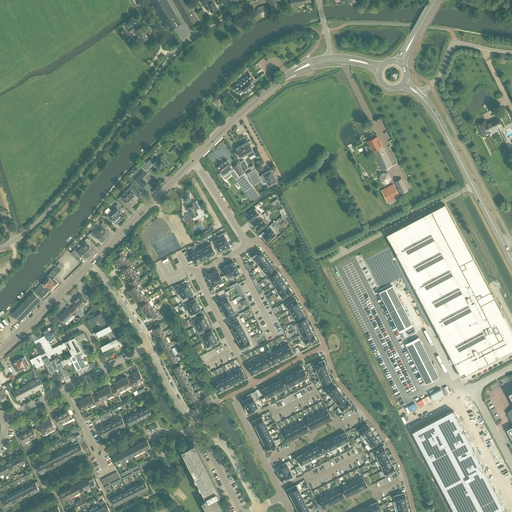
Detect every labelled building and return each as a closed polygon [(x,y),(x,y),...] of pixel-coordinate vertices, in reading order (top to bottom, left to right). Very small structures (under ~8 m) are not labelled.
[(169,31),(181,24),(166,0),(155,0),(152,2),(169,31)] [(173,0),(188,25),(198,20),(186,0),(173,0)] [(202,0),(201,1),(205,7),(207,6),(211,13),(211,12),(212,12),(214,11),(218,9),(214,2),(216,1),(215,0),(202,0)] [(130,33),(135,30),(131,23),(126,26),(130,33)] [(148,38),(142,27),(135,31),(141,42),(148,38)] [(252,82),(255,80),(249,74),(247,76),(248,78),(239,86),(237,84),(233,87),(239,94),(243,90),(245,93),(254,85),(252,82)] [(218,102),(222,99),(224,97),(221,93),(215,98),(218,102)] [(485,121),(477,125),(482,136),(483,136),(484,137),(485,137),(487,138),(488,137),(489,136),(490,136),(490,134),(490,133),(490,132),(501,126),(497,118),(486,124),(485,121)] [(381,142),(380,142),(377,137),(371,139),(370,139),(368,140),(368,141),(367,141),(368,145),(366,146),(369,151),(371,150),(371,151),(374,150),(377,158),(376,158),(382,171),(392,166),(381,142)] [(248,141),(242,145),(247,154),(249,157),(255,154),(256,157),(261,154),(260,153),(257,149),(253,151),(248,141)] [(241,158),(247,154),(242,145),(236,148),(241,158)] [(132,178),(137,183),(138,183),(143,188),(147,184),(146,183),(151,178),(146,174),(147,173),(146,172),(152,165),(155,168),(156,166),(159,169),(162,166),(163,167),(164,166),(165,166),(166,165),(166,163),(167,163),(164,160),(164,159),(165,158),(165,157),(164,157),(164,156),(163,156),(162,156),(161,156),(161,157),(160,156),(157,160),(156,159),(155,160),(152,157),(147,162),(144,165),(141,167),(142,168),(132,178)] [(259,196),(252,186),(243,174),(244,172),(237,162),(232,166),(231,165),(227,160),(223,163),(222,163),(221,162),(220,163),(220,165),(219,165),(220,165),(216,168),(220,172),(216,175),(226,189),(226,190),(231,187),(228,183),(225,185),(219,175),(221,173),(222,175),(228,170),(245,192),(252,201),(259,196)] [(265,178),(265,179),(269,185),(277,181),(274,177),(275,176),(274,174),(273,174),(270,170),(262,174),(263,175),(260,177),(255,168),(247,174),(255,185),(253,183),(261,178),(262,180),(265,178)] [(401,179),(395,182),(401,193),(407,190),(401,179)] [(138,188),(133,183),(125,191),(127,193),(134,201),(138,197),(133,192),(138,188)] [(399,196),(399,195),(394,185),(382,191),(387,202),(399,196)] [(130,205),(134,201),(127,193),(123,197),(121,195),(118,198),(123,202),(125,200),(130,205)] [(204,214),(197,200),(189,205),(190,207),(187,208),(190,213),(183,216),(186,223),(193,219),(193,220),(204,214)] [(111,210),(120,220),(124,216),(119,210),(121,208),(117,204),(111,210)] [(511,332),(445,204),(386,235),(461,377),(511,350),(511,332)] [(249,213),(246,215),(250,220),(255,216),(258,219),(263,215),(260,212),(259,213),(255,208),(252,210),(249,212),(249,213)] [(116,224),(120,220),(111,210),(107,214),(105,216),(109,221),(111,219),(116,224)] [(258,223),(254,226),(259,231),(262,228),(262,229),(265,226),(265,225),(269,222),(263,215),(258,219),(260,221),(258,223)] [(105,228),(107,226),(103,222),(101,224),(102,225),(98,229),(106,237),(110,233),(105,228)] [(263,236),(263,237),(266,241),(266,240),(267,241),(270,239),(270,240),(273,237),(277,233),(273,228),(277,225),(274,222),(271,225),(266,229),(268,231),(268,232),(263,236)] [(210,229),(204,232),(205,234),(205,235),(214,231),(214,230),(212,225),(210,225),(209,226),(209,227),(209,228),(210,229)] [(102,242),(106,237),(98,229),(94,233),(92,231),(90,234),(95,239),(97,237),(102,242)] [(219,238),(225,249),(228,247),(229,246),(227,240),(226,240),(227,240),(229,238),(227,233),(226,233),(223,234),(224,236),(219,239),(219,238)] [(89,245),(91,242),(87,238),(85,240),(86,242),(82,246),(90,254),(94,250),(89,245)] [(213,239),(210,241),(213,247),(216,245),(217,247),(219,251),(220,250),(221,251),(225,249),(219,238),(215,240),(214,240),(213,239)] [(206,246),(205,246),(210,256),(215,253),(210,244),(206,246)] [(76,248),(74,250),(81,257),(83,255),(85,258),(90,254),(82,246),(78,250),(76,248)] [(205,246),(200,249),(205,258),(210,256),(205,246)] [(198,250),(195,251),(201,261),(201,260),(205,258),(200,249),(198,250)] [(251,255),(250,257),(254,262),(263,254),(259,249),(255,253),(253,251),(250,253),(251,255)] [(118,258),(115,260),(119,266),(121,264),(123,267),(131,261),(128,258),(126,260),(123,255),(126,252),(124,250),(116,255),(118,258)] [(195,251),(190,254),(195,263),(198,262),(201,261),(195,251)] [(263,254),(254,262),(255,261),(258,265),(257,266),(267,259),(263,254)] [(267,259),(257,266),(261,271),(270,263),(267,259)] [(126,276),(134,271),(130,265),(132,264),(131,261),(123,267),(125,269),(122,271),(124,273),(124,274),(125,276),(126,276)] [(233,263),(228,265),(235,277),(243,273),(242,272),(241,269),(240,267),(237,268),(234,262),(233,263)] [(270,263),(261,271),(265,276),(266,275),(274,268),(274,267),(270,263)] [(48,277),(34,291),(41,299),(58,282),(54,278),(61,270),(57,265),(48,275),(47,276),(48,277)] [(224,267),(223,268),(226,274),(223,275),(226,281),(235,277),(228,265),(228,266),(227,265),(224,267)] [(212,273),(218,285),(226,281),(223,275),(221,277),(221,276),(218,271),(217,271),(216,270),(213,272),(213,273),(212,273)] [(130,286),(137,281),(140,279),(134,271),(126,276),(130,282),(128,283),(130,286)] [(269,278),(268,278),(269,279),(272,283),(281,277),(277,273),(278,272),(277,272),(269,278)] [(208,275),(207,276),(209,279),(210,282),(208,283),(210,287),(212,286),(212,287),(217,284),(218,285),(212,273),(208,275)] [(281,277),(272,283),(274,287),(275,288),(274,289),(284,282),(281,277)] [(143,289),(139,284),(137,281),(130,286),(131,289),(129,290),(131,293),(130,294),(132,296),(133,296),(141,290),(141,291),(143,289)] [(284,282),(274,289),(277,293),(277,294),(288,287),(287,287),(284,282)] [(180,284),(173,287),(177,295),(191,288),(189,285),(188,285),(187,284),(187,283),(182,286),(181,286),(180,284)] [(392,286),(379,293),(399,332),(405,344),(419,337),(413,325),(392,286)] [(288,287),(277,294),(278,294),(279,294),(282,299),(286,296),(286,297),(289,295),(289,294),(291,292),(288,287)] [(191,288),(177,295),(180,301),(181,300),(182,303),(188,300),(187,298),(187,297),(188,296),(193,294),(192,294),(192,293),(192,292),(193,292),(191,288)] [(144,296),(141,291),(141,290),(133,296),(137,302),(139,300),(141,303),(149,297),(147,294),(144,296)] [(33,293),(12,314),(20,321),(40,300),(33,293)] [(74,305),(72,308),(76,313),(79,310),(78,309),(87,300),(81,294),(72,303),(74,305)] [(221,299),(217,301),(220,306),(232,300),(230,301),(228,297),(227,296),(226,296),(225,294),(219,296),(221,299)] [(143,305),(140,307),(142,309),(141,310),(143,312),(144,312),(152,307),(154,305),(151,300),(149,297),(141,303),(143,305)] [(188,300),(182,303),(183,305),(182,306),(185,311),(199,304),(197,300),(196,301),(195,300),(195,299),(189,302),(188,300)] [(290,302),(284,305),(287,310),(298,304),(296,299),(293,300),(292,300),(289,301),(290,302)] [(232,300),(220,306),(221,306),(223,311),(235,305),(232,300)] [(199,304),(185,311),(187,310),(190,315),(189,316),(190,319),(196,316),(195,314),(195,313),(201,310),(200,310),(200,308),(201,308),(199,304)] [(298,304),(287,310),(287,311),(289,310),(291,314),(290,315),(301,310),(298,305),(298,304)] [(235,305),(223,311),(225,316),(230,313),(232,316),(238,313),(234,305),(235,305)] [(152,307),(144,312),(148,318),(150,316),(152,319),(160,314),(158,311),(157,311),(154,306),(152,307)] [(68,309),(59,317),(64,323),(73,314),(74,315),(76,313),(72,308),(69,310),(68,309)] [(301,310),(290,315),(293,321),(294,320),(304,315),(303,314),(301,310)] [(107,326),(100,313),(96,315),(95,313),(90,315),(91,317),(87,320),(89,324),(98,320),(102,328),(102,329),(107,326)] [(196,316),(190,319),(192,321),(190,322),(193,327),(207,320),(205,316),(204,317),(203,315),(199,317),(197,318),(196,316)] [(234,321),(229,324),(231,329),(244,323),(244,322),(243,323),(239,315),(233,318),(234,321)] [(297,323),(295,324),(297,329),(308,324),(306,319),(297,323)] [(207,320),(193,327),(195,326),(198,331),(197,331),(198,334),(204,331),(203,329),(209,326),(208,324),(209,324),(207,321),(207,320)] [(244,323),(231,329),(232,329),(233,331),(234,334),(246,328),(244,323)] [(308,324),(297,329),(300,334),(311,330),(308,324)] [(111,341),(116,338),(109,325),(107,326),(102,329),(102,328),(95,332),(98,337),(107,332),(111,341)] [(156,335),(163,332),(160,326),(153,329),(156,335)] [(57,335),(54,330),(52,332),(50,327),(43,331),(45,335),(38,338),(43,348),(50,344),(48,340),(57,335)] [(246,328),(234,334),(235,337),(236,336),(237,339),(249,333),(246,328)] [(311,330),(300,334),(302,340),(313,334),(311,330)] [(204,331),(198,334),(202,342),(215,336),(213,332),(212,333),(211,331),(212,331),(211,331),(206,334),(205,334),(204,331)] [(159,341),(166,337),(163,332),(156,335),(159,341)] [(84,350),(83,349),(79,341),(86,337),(83,333),(70,340),(77,353),(84,350)] [(249,333),(237,339),(240,344),(239,344),(251,338),(249,333)] [(313,334),(302,340),(304,345),(307,344),(308,346),(311,345),(310,342),(316,340),(313,334)] [(30,343),(29,342),(29,341),(32,339),(31,335),(21,344),(22,346),(30,343)] [(215,336),(202,342),(202,343),(204,342),(206,347),(205,347),(207,351),(212,348),(211,345),(217,342),(217,341),(216,340),(217,340),(215,336)] [(162,346),(169,343),(166,337),(159,341),(162,346)] [(419,337),(405,344),(426,384),(430,393),(443,386),(439,377),(419,337)] [(48,357),(43,348),(38,338),(34,341),(41,354),(32,359),(30,360),(32,364),(48,357)] [(116,350),(125,345),(122,338),(117,340),(116,338),(111,341),(100,346),(103,351),(113,345),(116,350)] [(251,338),(239,344),(242,349),(247,347),(249,349),(255,347),(253,344),(254,343),(251,338)] [(74,354),(77,353),(70,340),(54,347),(57,352),(58,355),(62,352),(61,350),(68,347),(72,355),(74,354)] [(165,352),(172,349),(169,343),(162,346),(165,352)] [(48,357),(32,364),(32,365),(32,364),(34,368),(36,367),(36,368),(45,364),(50,372),(54,370),(50,361),(52,360),(50,356),(57,352),(54,347),(52,349),(50,344),(43,348),(48,357)] [(288,344),(283,346),(288,356),(293,353),(293,354),(293,353),(288,344)] [(283,346),(278,349),(283,358),(288,356),(283,346)] [(81,368),(83,371),(88,368),(87,366),(86,366),(86,365),(81,356),(90,352),(88,347),(83,349),(84,350),(77,353),(74,354),(81,368)] [(167,358),(174,354),(172,349),(165,352),(167,358)] [(278,349),(273,351),(278,361),(283,358),(278,349)] [(273,351),(268,354),(273,363),(278,361),(273,351)] [(76,370),(81,368),(74,354),(72,355),(61,361),(63,365),(72,361),(76,370)] [(170,363),(177,360),(174,354),(167,358),(170,363)] [(266,355),(261,357),(266,367),(271,364),(266,355)] [(61,361),(59,356),(54,359),(52,360),(50,361),(54,370),(58,368),(63,377),(68,374),(63,365),(61,361)] [(27,366),(29,365),(24,357),(22,358),(16,361),(15,361),(13,362),(13,363),(18,372),(27,367),(27,366)] [(261,357),(257,360),(261,369),(266,367),(261,357)] [(257,360),(252,362),(257,372),(261,369),(257,360)] [(314,364),(313,365),(315,369),(315,370),(326,366),(323,360),(318,362),(318,360),(313,362),(314,364)] [(252,362),(247,365),(252,374),(257,372),(252,362)] [(176,374),(183,370),(180,365),(173,368),(176,374)] [(326,366),(315,370),(316,370),(318,374),(327,371),(325,366),(326,366)] [(240,367),(236,370),(241,380),(245,378),(241,368),(240,367)] [(44,387),(39,377),(34,368),(31,369),(36,379),(12,391),(17,400),(44,387)] [(298,371),(303,380),(308,377),(303,368),(302,369),(302,368),(300,369),(298,370),(298,371)] [(179,380),(186,376),(183,370),(176,374),(179,380)] [(232,372),(231,372),(236,382),(241,380),(236,370),(235,370),(236,372),(233,374),(232,372)] [(137,382),(143,379),(138,371),(132,374),(134,376),(131,378),(135,386),(138,384),(137,382)] [(298,371),(293,373),(298,382),(303,380),(298,371)] [(327,371),(318,374),(320,379),(319,380),(329,376),(327,371)] [(231,372),(227,374),(232,384),(236,382),(231,372)] [(293,373),(288,376),(293,385),(298,382),(293,373)] [(228,376),(224,378),(228,386),(232,384),(227,374),(228,376)] [(181,385),(188,382),(186,376),(179,380),(181,385)] [(288,376),(283,378),(287,386),(288,387),(289,387),(293,385),(288,376)] [(329,376),(319,380),(321,385),(331,381),(329,376)] [(131,378),(128,379),(127,377),(124,378),(124,377),(121,379),(121,380),(125,388),(131,385),(132,387),(135,386),(131,378)] [(219,379),(224,389),(224,388),(228,386),(224,378),(220,380),(219,379)] [(219,379),(214,382),(218,391),(221,390),(222,390),(224,389),(219,379)] [(282,379),(276,382),(281,391),(286,388),(282,379)] [(119,391),(125,388),(121,380),(114,383),(116,386),(113,387),(117,395),(120,394),(119,391)] [(184,391),(191,387),(188,382),(181,385),(184,391)] [(276,382),(272,384),(276,393),(281,391),(276,382)] [(325,390),(328,395),(337,388),(333,383),(325,390)] [(272,384),(267,387),(271,396),(276,393),(272,384)] [(103,388),(103,389),(107,397),(113,394),(114,396),(117,395),(113,387),(110,388),(109,386),(106,387),(106,386),(103,388)] [(187,397),(194,393),(191,387),(184,391),(187,397)] [(262,389),(266,398),(271,396),(267,387),(266,387),(262,389)] [(337,388),(328,395),(329,394),(333,398),(340,392),(337,388)] [(101,400),(107,397),(103,389),(97,392),(98,395),(95,396),(99,404),(102,403),(101,400)] [(194,393),(187,397),(190,402),(197,399),(201,397),(198,391),(194,393)] [(248,398),(242,401),(245,407),(257,400),(260,399),(255,391),(253,392),(247,395),(248,398)] [(340,392),(333,398),(336,402),(343,396),(340,392)] [(86,398),(85,398),(89,406),(95,403),(96,406),(99,404),(95,396),(93,397),(91,395),(88,396),(85,397),(86,398)] [(343,396),(336,402),(339,406),(337,408),(338,408),(347,400),(343,396)] [(81,404),(79,405),(82,412),(84,411),(83,409),(89,406),(85,398),(79,401),(81,404)] [(257,400),(245,407),(246,407),(245,408),(246,411),(247,411),(248,412),(254,409),(255,412),(261,409),(259,406),(258,406),(256,401),(257,401),(257,400)] [(347,400),(338,408),(341,412),(346,409),(349,407),(349,406),(351,404),(347,400)] [(148,406),(143,409),(146,416),(152,413),(148,406)] [(143,409),(137,412),(141,419),(146,416),(143,409)] [(327,409),(321,412),(327,422),(332,419),(327,409)] [(68,410),(62,413),(66,421),(72,418),(68,410)] [(506,511),(453,410),(413,431),(454,511),(506,511)] [(137,412),(131,415),(135,422),(141,419),(137,412)] [(321,412),(316,414),(321,424),(326,421),(326,422),(327,422),(321,412)] [(62,423),(66,421),(62,413),(56,416),(57,418),(54,420),(58,427),(59,430),(61,430),(63,429),(63,428),(62,425),(63,425),(62,423)] [(316,414),(311,417),(316,426),(321,424),(316,414)] [(131,415),(126,418),(129,425),(135,422),(131,415)] [(262,416),(252,421),(255,426),(265,421),(262,416)] [(307,419),(306,420),(311,429),(316,426),(311,417),(310,417),(307,419)] [(121,418),(116,421),(119,428),(125,425),(121,418)] [(49,431),(55,428),(50,419),(44,422),(49,431)] [(304,420),(299,423),(304,433),(309,430),(304,420)] [(116,421),(110,423),(114,431),(119,428),(116,421)] [(265,421),(255,426),(255,427),(255,426),(258,431),(266,427),(264,422),(265,421)] [(43,434),(49,431),(44,422),(38,425),(43,434)] [(110,423),(104,426),(108,434),(114,431),(110,423)] [(295,425),(294,426),(299,435),(304,433),(299,423),(295,425)] [(361,428),(358,431),(361,435),(360,436),(370,428),(367,424),(364,425),(361,427),(361,428)] [(104,426),(98,429),(101,433),(102,437),(108,434),(104,426)] [(294,426),(289,428),(294,438),(299,435),(294,426)] [(266,427),(258,431),(260,436),(269,431),(266,427)] [(32,428),(26,431),(30,439),(36,436),(39,440),(41,439),(36,429),(34,430),(32,428)] [(289,428),(283,431),(289,441),(294,438),(289,428)] [(370,428),(360,436),(364,440),(373,433),(370,429),(370,428)] [(24,442),(30,439),(26,431),(20,434),(21,437),(18,438),(24,448),(26,447),(24,442)] [(269,431),(260,436),(263,440),(271,436),(269,431)] [(341,434),(340,434),(345,445),(346,444),(344,442),(349,440),(345,432),(344,432),(341,434)] [(373,433),(364,440),(365,439),(368,443),(367,444),(376,437),(373,433)] [(336,436),(336,437),(341,447),(345,445),(340,434),(336,436)] [(271,436),(263,440),(265,445),(264,445),(264,446),(276,440),(273,441),(271,436)] [(336,437),(331,439),(336,449),(335,447),(339,445),(341,447),(336,437)] [(376,437),(367,444),(370,449),(380,441),(376,437)] [(331,439),(326,441),(332,452),(336,449),(331,439)] [(147,440),(141,442),(144,449),(150,446),(147,440)] [(276,440),(264,446),(267,451),(270,449),(271,450),(276,447),(276,446),(278,445),(276,440)] [(78,441),(73,444),(74,446),(78,454),(83,451),(83,450),(81,447),(80,445),(79,443),(79,442),(78,441)] [(326,441),(322,444),(326,453),(331,451),(331,452),(332,452),(326,441)] [(141,442),(135,445),(139,452),(144,449),(141,442)] [(220,493),(194,443),(183,448),(208,498),(206,499),(203,501),(208,511),(223,511),(215,495),(220,493)] [(135,445),(130,448),(133,455),(139,452),(135,445)] [(320,445),(315,447),(320,457),(321,457),(320,456),(325,454),(320,445)] [(74,446),(69,449),(73,457),(78,454),(74,446)] [(383,446),(371,452),(373,457),(375,456),(385,451),(383,446)] [(315,447),(311,449),(316,460),(320,457),(315,447)] [(65,448),(62,450),(63,452),(67,459),(73,457),(69,449),(66,450),(65,448)] [(127,458),(133,455),(130,448),(124,451),(127,458)] [(311,449),(306,452),(311,462),(312,462),(311,461),(315,459),(316,460),(311,449)] [(124,451),(118,454),(122,461),(127,458),(124,451)] [(385,451),(375,456),(377,461),(387,456),(385,451)] [(63,452),(58,454),(62,462),(67,459),(63,452)] [(306,452),(302,454),(307,464),(311,462),(306,452)] [(58,454),(53,457),(57,465),(62,462),(58,454)] [(118,454),(113,457),(116,464),(122,461),(118,454)] [(297,456),(302,467),(307,464),(302,454),(301,454),(297,456)] [(21,455),(16,458),(18,462),(19,465),(20,466),(25,463),(25,462),(23,459),(21,455)] [(387,456),(377,461),(380,466),(390,461),(387,456)] [(51,468),(57,465),(53,457),(47,460),(51,468)] [(16,458),(10,461),(12,465),(14,467),(15,469),(20,466),(19,465),(18,462),(16,458)] [(47,460),(42,463),(46,470),(51,468),(47,460)] [(10,461),(5,463),(7,467),(8,470),(9,472),(15,469),(14,467),(12,465),(10,461)] [(278,471),(277,471),(279,475),(280,474),(280,475),(280,476),(291,470),(288,465),(289,464),(288,461),(282,464),(283,467),(278,470),(277,470),(278,471)] [(390,461),(380,466),(382,470),(381,471),(393,465),(392,465),(390,461)] [(5,463),(0,465),(0,466),(2,470),(3,473),(4,474),(5,476),(10,473),(9,472),(8,470),(7,467),(5,463)] [(35,463),(33,465),(36,472),(39,470),(40,473),(46,470),(42,463),(37,465),(35,463)] [(393,465),(381,471),(384,476),(389,473),(390,474),(393,472),(393,471),(395,470),(393,465)] [(291,470),(280,476),(282,481),(288,478),(289,478),(290,481),(296,478),(294,474),(293,475),(291,470)] [(92,476),(86,479),(90,487),(96,484),(98,488),(100,487),(95,478),(93,479),(92,476)] [(362,476),(357,479),(362,489),(364,488),(367,486),(362,476)] [(86,479),(81,482),(85,489),(90,487),(86,479)] [(357,479),(352,482),(357,491),(361,489),(362,489),(357,479)] [(35,482),(30,485),(34,493),(39,490),(37,486),(39,485),(37,481),(35,482)] [(145,481),(139,484),(143,491),(148,488),(145,481)] [(81,482),(76,484),(80,492),(85,489),(81,482)] [(352,482),(347,484),(352,494),(357,491),(352,482)] [(76,484),(70,487),(74,495),(80,492),(76,484)] [(139,484),(133,487),(137,494),(143,491),(139,484)] [(297,484),(287,489),(289,494),(299,489),(297,484)] [(347,484),(341,487),(346,496),(346,497),(347,497),(352,494),(347,484)] [(30,485),(24,488),(28,496),(34,493),(30,485)] [(70,487),(65,490),(69,498),(74,495),(70,487)] [(133,487),(128,490),(131,497),(137,494),(133,487)] [(24,488),(19,491),(23,498),(28,496),(24,488)] [(340,488),(334,491),(339,500),(344,498),(345,498),(344,497),(340,488)] [(299,489),(289,494),(289,495),(290,494),(292,499),(301,495),(299,490),(300,490),(299,489)] [(65,490),(59,493),(63,500),(69,498),(65,490)] [(128,490),(122,493),(125,500),(131,497),(128,490)] [(18,501),(23,498),(19,491),(14,494),(18,501)] [(334,491),(329,493),(334,503),(339,500),(334,491)] [(5,495),(2,497),(3,499),(3,500),(5,503),(6,505),(7,507),(12,504),(8,497),(7,493),(4,494),(5,495)] [(122,493),(116,496),(120,503),(125,500),(122,493)] [(329,493),(324,496),(329,506),(329,505),(334,503),(329,493)] [(398,495),(393,496),(394,501),(405,498),(404,493),(401,494),(401,493),(397,494),(398,495)] [(14,494),(8,497),(12,504),(18,501),(14,494)] [(301,495),(292,499),(295,504),(303,499),(301,495)] [(116,496),(111,499),(114,506),(120,503),(116,496)] [(324,496),(319,499),(324,508),(327,507),(329,506),(324,496)] [(394,501),(393,502),(394,507),(397,506),(406,504),(405,499),(405,498),(394,501)] [(303,499),(295,504),(297,509),(306,504),(303,499)] [(372,504),(371,504),(375,511),(379,511),(382,511),(377,501),(376,501),(372,504)] [(101,502),(98,503),(99,504),(100,506),(103,511),(108,511),(110,511),(106,504),(103,505),(101,502)]
